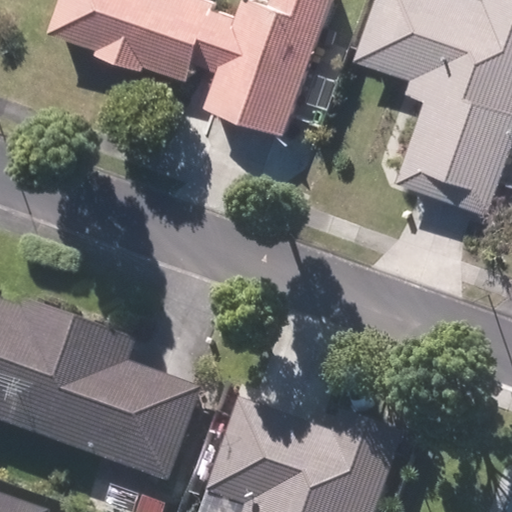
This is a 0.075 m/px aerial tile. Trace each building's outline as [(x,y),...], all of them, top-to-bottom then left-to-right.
[(65,0),(59,17),(186,62),(193,41),(226,53),(214,87),(299,117),(341,0),(260,0),(259,3),(251,0),(65,0)] [(487,195),(511,127),(511,0),(381,0),(366,42),(423,64),(414,89),(432,96),(406,166),(487,195)] [(200,381),(0,300),(0,407),(162,473),(200,381)] [(374,511),(402,431),(256,381),(223,476),(258,489),(250,511),(374,511)] [(48,511),(0,491),(0,511),(48,511)]
